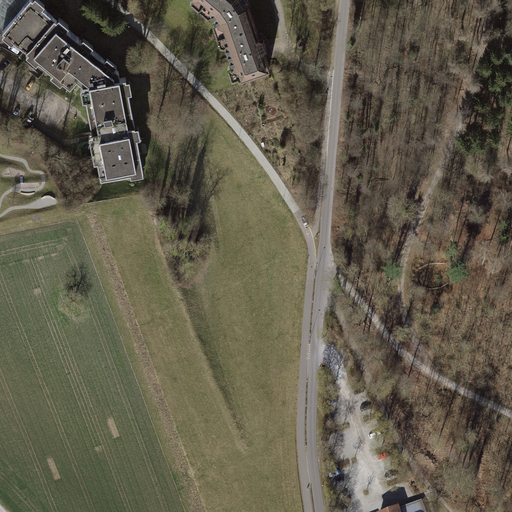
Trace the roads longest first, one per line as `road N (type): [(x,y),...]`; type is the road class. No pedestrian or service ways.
road 1 (unclassified): [(320,511),(312,404),(346,0)]
road 2 (track): [(488,0),(478,77),(402,275),(402,303),(427,370)]
road 3 (track): [(453,511),(420,477),(321,291)]
road 4 (track): [(427,370),(323,264)]
